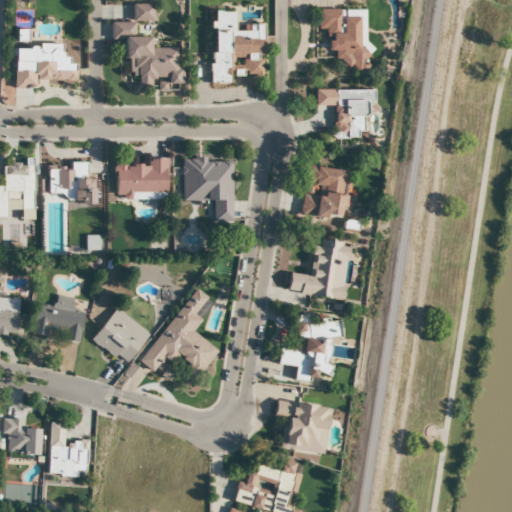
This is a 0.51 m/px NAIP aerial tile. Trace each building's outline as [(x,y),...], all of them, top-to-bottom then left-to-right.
[(365,9),(316,10),(317,30),(327,30),(327,51),(334,51),(334,63),(346,63),(346,73),(366,73),(365,9)] [(230,83),(230,75),(262,75),(262,27),(255,27),(255,31),(232,31),(232,13),(212,13),(211,83),(230,83)] [(178,49),(149,49),(149,37),(133,37),(133,23),(110,23),(110,41),(124,41),(124,77),(137,77),(137,88),(178,88),(178,49)] [(74,81),(74,63),(64,63),(64,46),(13,46),(13,89),(34,89),(34,81),(74,81)] [(363,138),(363,104),(373,104),(373,90),(314,90),(314,106),(332,106),(332,138),(363,138)] [(165,160),(145,160),(145,166),(127,165),(127,160),(114,160),(114,200),(165,200),(165,160)] [(230,160),(181,160),(181,201),(211,201),(211,219),(231,219),(230,160)] [(87,164),(47,165),(47,202),(94,202),(94,187),(87,187),(87,164)] [(0,219),(32,220),(33,165),(2,165),(1,187),(0,187),(0,219)] [(348,173),(307,166),(298,215),(339,222),(348,173)] [(342,302),(349,245),(313,240),(309,276),(288,274),(286,292),(296,293),(295,296),(342,302)] [(191,332),(200,320),(193,315),(206,298),(194,289),(137,363),(150,373),(161,359),(177,371),(178,369),(193,381),(216,351),(191,332)] [(82,313),(70,311),(72,299),(55,297),(53,307),(35,305),(30,335),(47,337),(47,331),(63,333),(62,341),(78,343),(82,313)] [(0,335),(15,336),(17,310),(8,309),(9,299),(0,298),(0,335)] [(91,340),(125,365),(147,334),(113,309),(91,340)] [(277,364),(295,366),(293,379),(315,381),(316,374),(326,375),(331,337),(338,338),(340,322),(297,317),(293,351),(278,349),(277,364)] [(278,449),(322,456),(329,409),(275,401),(272,419),(283,421),(278,449)] [(22,419),(2,419),(2,455),(38,455),(38,430),(22,430),(22,419)] [(85,478),(86,443),(63,443),(64,424),(48,423),(46,477),(85,478)] [(232,503),(263,511),(288,511),(290,509),(285,508),(297,466),(280,461),(277,471),(255,465),(253,474),(242,471),(232,503)]
